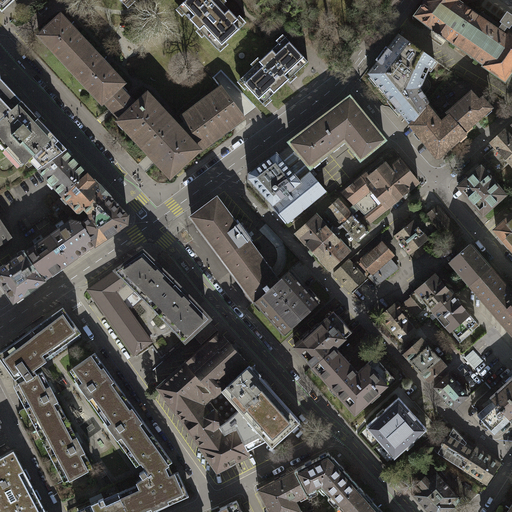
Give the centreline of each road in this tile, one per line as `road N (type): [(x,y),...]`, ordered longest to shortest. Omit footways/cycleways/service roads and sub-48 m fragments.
road 1 (residential): [(153,222),(338,431)]
road 2 (residential): [(61,285),(210,499)]
road 3 (residential): [(511,457),(453,417),(325,277)]
road 4 (residential): [(0,55),(153,222)]
road 5 (residential): [(224,171),(345,76)]
road 6 (residential): [(325,277),(224,171)]
road 7 (residential): [(434,180),(345,76)]
road 8 (residential): [(424,189),(325,277)]
road 9 (residential): [(0,400),(55,511)]
road 10 (residential): [(511,273),(434,180)]
